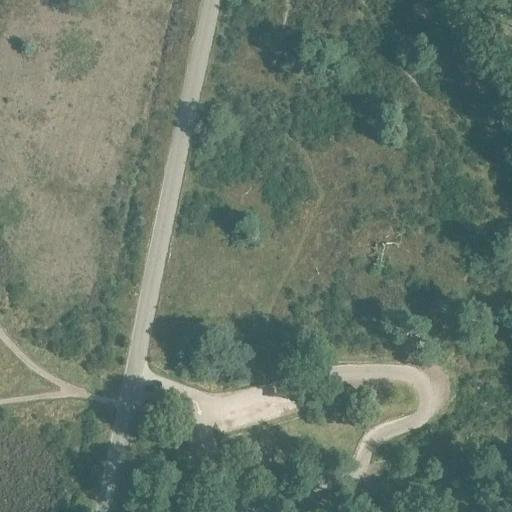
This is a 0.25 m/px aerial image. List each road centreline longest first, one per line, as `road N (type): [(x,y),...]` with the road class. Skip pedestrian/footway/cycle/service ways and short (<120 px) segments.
road 1 (track): [(132,380),(225,403),(333,371),(414,374),(426,388),(427,410),(374,439),(350,476),(273,511),(237,499),(202,428)]
road 2 (unclassified): [(104,511),(214,0)]
